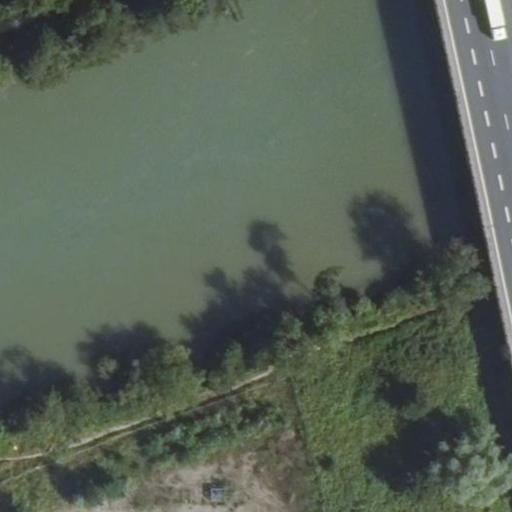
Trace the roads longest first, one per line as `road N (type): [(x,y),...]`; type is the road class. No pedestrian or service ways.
road 1 (track): [(289,363),(511,278)]
road 2 (motorway): [(472,0),(511,182)]
